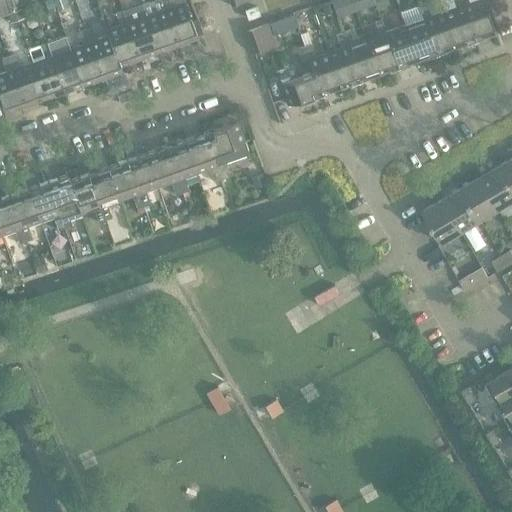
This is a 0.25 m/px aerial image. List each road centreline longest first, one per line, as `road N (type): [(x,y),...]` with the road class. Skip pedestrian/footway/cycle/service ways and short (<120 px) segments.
road 1 (residential): [(511,313),(462,342),(374,188),(369,162)]
road 2 (residential): [(245,71),(144,110),(0,147)]
road 3 (residential): [(369,162),(336,140),(280,153),(268,142),(245,71)]
road 4 (residential): [(511,80),(369,162)]
